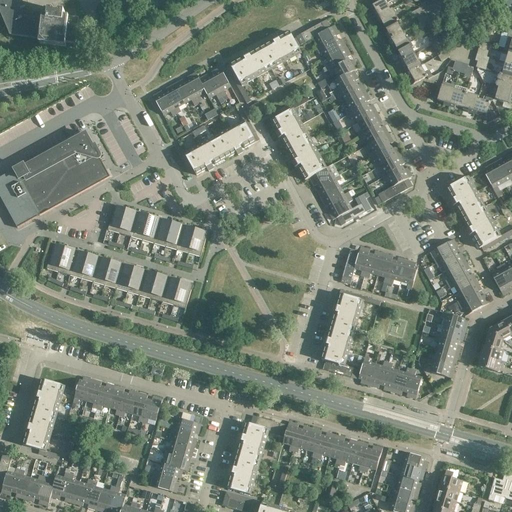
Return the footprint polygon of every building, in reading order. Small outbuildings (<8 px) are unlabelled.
[(25,7),(21,0),(15,0),(0,6),(0,12),(10,36),(30,38),(33,18),(25,17),(24,17),(24,16),(21,9),(25,7)] [(391,0),(383,0),(371,7),(377,18),(390,11),(390,10),(387,4),(391,2),(391,0)] [(61,9),(53,8),(53,11),(48,10),(48,15),(33,13),(33,18),(30,38),(40,40),(39,44),(65,47),(66,43),(76,44),(79,19),(64,17),(65,12),(60,12),(61,9)] [(392,9),(390,10),(390,11),(377,18),(380,23),(382,22),(385,28),(399,21),(392,9)] [(326,21),(312,29),(297,37),(302,46),(316,38),(316,37),(331,29),(326,21)] [(401,25),(399,21),(385,28),(388,34),(386,35),(389,40),(403,33),(399,26),(401,25)] [(335,27),(331,29),(316,37),(316,38),(320,44),(315,47),(317,51),(337,40),(336,37),(339,35),(335,27)] [(302,54),(290,33),(279,38),(278,36),(277,36),(273,39),(272,39),(274,42),(279,39),(281,44),(275,47),(274,46),(273,47),(271,43),(260,49),(271,70),(272,69),(270,66),(274,64),(276,67),(296,56),(295,53),(299,51),(301,54),(302,54)] [(406,39),(403,33),(389,40),(395,51),(411,43),(408,38),(406,39)] [(338,42),(337,40),(317,51),(319,55),(324,52),(328,59),(346,48),(342,40),(338,42)] [(413,47),(411,43),(395,51),(401,62),(415,55),(411,48),(413,47)] [(351,56),(346,48),(328,59),(331,65),(326,68),(328,72),(348,61),(347,59),(351,56)] [(271,70),(260,49),(249,55),(248,52),(248,53),(243,55),(244,58),(249,55),(252,60),(245,64),(245,62),(244,63),(241,59),(231,64),(233,69),(236,74),(238,78),(241,83),(242,86),(243,85),(241,82),(245,80),(247,83),(257,78),(267,72),(265,69),(269,67),(271,70)] [(447,52),(445,53),(440,56),(440,55),(438,57),(441,63),(450,58),(447,52)] [(418,61),(415,55),(401,62),(404,68),(406,66),(409,72),(410,72),(421,66),(423,65),(420,60),(418,61)] [(349,63),(348,61),(328,72),(331,76),(336,73),(339,80),(354,72),(358,70),(353,61),(349,63)] [(511,65),(506,63),(504,70),(501,70),(500,75),(511,77),(511,65)] [(410,72),(409,72),(407,73),(414,85),(427,78),(428,80),(433,77),(429,71),(425,73),(421,66),(410,72)] [(230,87),(220,68),(212,72),(214,76),(212,77),(222,97),(226,95),(224,91),(230,87)] [(358,80),(354,72),(339,80),(335,82),(338,89),(334,91),(336,95),(356,84),(354,82),(358,80)] [(189,82),(187,83),(198,103),(202,100),(199,95),(205,92),(206,92),(199,80),(199,79),(196,73),(187,78),(189,82)] [(207,75),(199,79),(199,80),(206,92),(205,92),(209,99),(215,95),(218,99),(222,97),(212,77),(210,79),(207,75)] [(511,77),(500,75),(496,87),(499,88),(499,87),(511,91),(511,77)] [(183,80),(174,85),(184,104),(191,100),(194,105),(198,103),(187,83),(185,84),(183,80)] [(324,81),(318,84),(321,89),(327,86),(324,81)] [(357,87),(356,84),(336,95),(338,99),(343,96),(346,103),(365,93),(361,84),(357,87)] [(184,104),(174,85),(166,89),(168,94),(166,95),(177,115),(181,112),(178,108),(184,104)] [(454,90),(442,86),(437,101),(444,103),(443,105),(449,107),(454,90)] [(511,91),(499,87),(499,88),(496,94),(492,93),(489,94),(493,101),(495,100),(510,104),(511,96),(511,91)] [(466,93),(454,90),(449,107),(454,109),(455,106),(462,108),(466,93)] [(161,92),(153,97),(163,116),(170,112),(172,117),(177,115),(166,95),(164,96),(161,92)] [(370,101),(365,93),(346,103),(350,110),(345,112),(347,116),(367,105),(366,103),(370,101)] [(479,97),(466,93),(462,108),(468,110),(468,112),(473,114),(477,99),(478,99),(479,97)] [(493,101),(489,94),(486,96),(485,101),(478,99),(477,99),(473,114),(486,118),(490,102),(493,101)] [(325,95),(319,98),(322,103),(327,100),(325,95)] [(262,109),(258,103),(249,108),(252,115),(262,109)] [(368,108),(367,105),(347,116),(350,121),(354,118),(358,124),(377,114),(372,105),(368,108)] [(294,111),(293,111),(291,112),(286,115),(282,117),(277,120),(272,122),(278,132),(275,133),(276,134),(279,138),(278,138),(279,139),(281,137),(279,132),(284,130),(287,136),(286,137),(286,138),(282,140),(289,151),(309,140),(309,139),(306,141),(304,137),(307,135),(296,115),(293,117),(291,113),(294,111)] [(311,112),(304,116),(307,121),(314,117),(311,112)] [(382,122),(377,114),(358,124),(362,131),(357,133),(359,137),(379,126),(378,124),(382,122)] [(183,116),(179,118),(184,127),(188,124),(183,116)] [(250,134),(247,129),(245,125),(244,122),(243,123),(245,126),(241,128),(239,125),(219,136),(221,139),(217,141),(215,138),(226,159),(236,154),(238,156),(238,155),(243,153),(242,150),(237,153),(234,148),(240,144),(241,146),(242,145),(244,149),(255,143),(252,139),(250,134)] [(339,122),(333,124),(337,130),(342,127),(339,122)] [(380,129),(379,126),(359,137),(361,141),(366,139),(370,145),(389,135),(384,127),(380,129)] [(24,165),(0,178),(0,208),(13,231),(40,216),(110,178),(100,159),(100,158),(101,158),(101,157),(101,156),(101,155),(100,155),(100,154),(95,146),(93,147),(86,134),(77,139),(25,168),(24,165)] [(347,135),(341,138),(345,145),(351,141),(347,135)] [(393,143),(389,135),(370,145),(373,152),(368,154),(371,158),(391,148),(389,145),(393,143)] [(226,159),(215,138),(214,139),(216,142),(212,144),(210,141),(190,152),(192,155),(188,157),(186,155),(185,154),(185,155),(196,176),(207,170),(208,172),(209,172),(213,169),(214,170),(214,169),(212,166),(207,169),(204,164),(211,160),(212,162),(213,161),(215,165),(226,159)] [(310,140),(309,140),(289,151),(294,162),(292,163),(292,164),(292,163),(295,168),(298,167),(295,162),(300,159),(304,166),(302,166),(303,168),(299,170),(305,181),(309,179),(326,170),(326,169),(325,169),(323,170),(320,166),(323,165),(312,144),(309,146),(307,142),(310,140)] [(392,150),(391,148),(371,158),(373,162),(378,160),(381,166),(400,156),(396,148),(392,150)] [(405,164),(400,156),(381,166),(385,173),(380,175),(382,179),(402,169),(401,166),(405,164)] [(501,160),(493,164),(503,183),(510,179),(511,183),(511,173),(506,162),(504,163),(501,160)] [(503,183),(493,164),(485,169),(487,173),(484,174),(495,194),(500,191),(497,186),(503,183)] [(328,168),(326,169),(326,170),(309,179),(314,186),(318,184),(319,187),(339,176),(336,172),(332,175),(328,168)] [(404,171),(402,169),(382,179),(385,183),(389,181),(393,187),(408,179),(408,180),(412,177),(407,169),(404,171)] [(341,180),(339,176),(319,187),(320,189),(316,191),(321,199),(340,189),(336,183),(341,180)] [(453,200),(451,201),(451,202),(454,206),(453,206),(454,207),(456,205),(454,200),(459,198),(462,204),(461,205),(461,206),(457,208),(463,219),(484,208),(484,207),(481,209),(479,205),(482,203),(471,183),(468,184),(466,180),(468,179),(468,178),(447,189),(453,200)] [(408,179),(393,187),(378,195),(383,203),(397,195),(412,187),(408,180),(408,179)] [(343,196),(340,189),(321,199),(326,208),(329,206),(331,208),(350,197),(348,193),(343,196)] [(353,201),(350,197),(331,208),(332,210),(328,212),(333,221),(337,219),(337,218),(351,210),(348,204),(353,201)] [(366,202),(351,210),(337,218),(337,219),(341,227),(355,219),(356,221),(359,219),(358,217),(371,210),(366,202)] [(108,231),(120,234),(127,210),(124,209),(124,208),(118,207),(118,208),(115,207),(108,231)] [(485,208),(484,208),(463,219),(469,229),(467,231),(470,236),(473,235),(470,230),(475,227),(478,233),(477,234),(478,235),(474,238),(480,249),(481,248),(486,245),(491,243),(495,240),(500,238),(500,237),(497,238),(495,234),(498,233),(487,212),(484,214),(482,210),(485,208)] [(129,211),(127,210),(120,234),(131,238),(138,214),(135,213),(135,211),(130,210),(129,211)] [(141,214),(138,214),(131,238),(143,241),(150,217),(147,216),(147,215),(141,213),(141,214)] [(152,218),(150,217),(143,241),(154,244),(161,220),(158,219),(158,218),(153,217),(152,218)] [(236,219),(230,222),(235,230),(240,227),(236,219)] [(164,221),(161,220),(154,244),(166,247),(173,224),(170,223),(170,222),(165,220),(164,221)] [(175,224),(173,224),(166,247),(177,251),(184,227),(181,226),(181,225),(176,223),(175,224)] [(187,228),(184,227),(177,251),(189,254),(196,230),(193,229),(193,228),(188,227),(187,228)] [(198,231),(196,230),(189,254),(201,258),(208,234),(204,233),(204,231),(199,230),(198,231)] [(434,260),(436,264),(456,253),(455,251),(458,249),(454,240),(435,251),(438,257),(434,260)] [(47,269),(59,273),(65,249),(63,248),(63,247),(57,245),(57,246),(54,245),(47,269)] [(68,250),(65,249),(59,273),(70,276),(77,252),(74,251),(74,250),(69,248),(68,250)] [(360,248),(359,253),(355,269),(362,271),(360,276),(365,277),(371,255),(369,254),(370,251),(360,248)] [(350,250),(346,266),(341,282),(350,285),(355,269),(359,253),(350,250)] [(80,253),(77,252),(70,276),(82,279),(88,255),(86,255),(86,253),(80,252),(80,253)] [(374,256),(371,255),(365,277),(369,279),(371,273),(378,275),(384,255),(375,252),(374,256)] [(457,256),(456,253),(436,264),(438,268),(443,266),(446,272),(465,262),(461,254),(457,256)] [(91,256),(88,255),(82,279),(93,283),(100,259),(97,258),(97,257),(92,255),(91,256)] [(393,257),(384,255),(378,275),(385,278),(383,283),(388,284),(395,261),(392,261),(393,257)] [(103,260),(100,259),(93,283),(105,286),(112,262),(109,261),(109,260),(103,259),(103,260)] [(397,262),(395,261),(388,284),(393,285),(394,280),(401,282),(407,261),(398,259),(397,262)] [(416,264),(407,261),(401,282),(408,284),(407,289),(411,291),(418,268),(415,267),(416,264)] [(114,263),(112,262),(105,286),(116,289),(123,265),(120,265),(120,263),(115,262),(114,263)] [(470,270),(465,262),(446,272),(450,278),(445,281),(447,285),(468,274),(466,272),(470,270)] [(505,264),(501,266),(511,287),(511,286),(511,266),(507,269),(505,264)] [(126,266),(123,265),(116,289),(128,293),(135,269),(132,268),(132,267),(127,265),(126,266)] [(511,287),(501,266),(497,268),(499,273),(492,277),(503,296),(511,292),(509,288),(511,287)] [(137,270),(135,269),(128,293),(139,296),(146,272),(143,271),(143,270),(138,268),(137,270)] [(149,273),(146,272),(139,296),(151,299),(158,275),(155,275),(155,273),(150,272),(149,273)] [(469,277),(468,274),(447,285),(450,289),(455,287),(458,293),(477,283),(473,274),(469,277)] [(160,276),(158,275),(151,299),(162,303),(169,279),(166,278),(166,277),(161,275),(160,276)] [(172,280),(169,279),(162,303),(174,306),(181,282),(178,281),(178,280),(173,278),(172,280)] [(184,283),(181,282),(174,306),(186,309),(193,285),(189,284),(190,283),(184,282),(184,283)] [(482,291),(477,283),(458,293),(462,300),(457,302),(459,306),(479,295),(478,293),(482,291)] [(442,288),(436,291),(440,298),(445,295),(442,288)] [(359,301),(354,300),(349,298),(344,297),(340,295),(337,307),(334,306),(334,307),(333,312),(332,312),(336,313),(337,308),(343,309),(341,316),(339,316),(339,317),(334,316),(331,328),(354,335),(354,334),(351,333),(352,328),(355,329),(362,307),(359,306),(360,302),(363,303),(363,302),(359,301)] [(481,298),(479,295),(459,306),(461,310),(466,308),(470,315),(489,304),(484,296),(481,298)] [(446,320),(444,327),(465,333),(468,324),(463,323),(464,320),(442,313),(441,318),(446,320)] [(511,333),(506,322),(505,322),(490,330),(503,340),(511,335),(511,333)] [(465,333),(444,327),(442,334),(437,332),(436,337),(457,343),(458,341),(462,342),(465,333)] [(354,335),(331,328),(328,339),(325,338),(325,339),(324,344),(323,344),(326,345),(328,340),(333,342),(331,348),(330,348),(329,349),(325,348),(321,360),(326,362),(342,366),(344,367),(344,366),(345,366),(341,365),(343,361),(346,361),(352,339),(349,338),(350,334),(354,335)] [(503,340),(490,330),(485,346),(500,351),(503,340)] [(457,343),(436,337),(434,341),(439,343),(437,350),(458,356),(461,347),(457,346),(457,343)] [(480,356),(501,362),(507,364),(510,353),(500,351),(485,346),(483,346),(480,356)] [(458,356),(437,350),(435,357),(430,355),(429,360),(451,366),(452,364),(456,365),(458,356)] [(501,362),(480,356),(477,367),(498,373),(501,362)] [(365,357),(361,371),(359,379),(362,380),(360,384),(369,386),(375,366),(368,364),(370,358),(365,357)] [(451,366),(429,360),(428,364),(432,366),(430,373),(452,379),(454,370),(450,369),(451,366)] [(342,366),(326,362),(324,370),(340,375),(342,366)] [(382,368),(375,366),(369,386),(379,389),(380,385),(382,385),(388,364),(384,362),(382,368)] [(393,365),(388,364),(382,385),(385,386),(384,390),(393,393),(399,372),(392,370),(393,365)] [(344,367),(342,366),(340,375),(356,380),(358,370),(344,366),(344,367)] [(406,374),(399,372),(393,393),(402,395),(403,391),(405,392),(411,370),(407,369),(406,374)] [(152,377),(155,378),(163,380),(164,375),(165,373),(154,370),(152,377)] [(416,371),(411,370),(405,392),(408,393),(407,397),(416,399),(422,379),(414,377),(416,371)] [(93,381),(83,378),(82,382),(79,381),(73,403),(77,404),(78,405),(80,399),(87,401),(93,381)] [(66,387),(42,380),(39,392),(36,392),(35,397),(34,397),(34,398),(37,399),(39,393),(45,395),(42,402),(41,401),(40,402),(36,401),(33,413),(52,418),(53,414),(57,415),(63,392),(60,391),(61,387),(65,388),(65,387),(65,388),(66,387)] [(102,383),(93,381),(87,401),(94,403),(92,409),(97,410),(103,388),(100,387),(102,383)] [(105,389),(103,388),(97,410),(101,411),(103,406),(110,408),(116,387),(107,385),(105,389)] [(125,390),(116,387),(110,408),(117,410),(115,415),(120,417),(126,395),(124,394),(125,390)] [(128,395),(126,395),(120,417),(124,418),(126,412),(133,415),(139,394),(130,391),(128,395)] [(148,396),(139,394),(133,415),(140,417),(138,422),(143,423),(149,401),(147,401),(148,396)] [(152,402),(149,401),(143,423),(147,424),(149,419),(156,421),(162,401),(153,398),(152,402)] [(52,418),(33,413),(29,425),(27,424),(27,425),(25,429),(25,430),(28,431),(30,425),(35,427),(33,434),(32,434),(31,435),(27,433),(23,446),(40,451),(45,452),(46,453),(46,452),(46,451),(43,450),(44,446),(48,447),(51,436),(54,425),(51,424),(52,418)] [(162,417),(160,426),(167,428),(169,419),(162,417)] [(253,417),(251,425),(251,426),(267,430),(269,421),(253,417)] [(173,425),(172,430),(194,436),(194,434),(198,435),(201,425),(181,419),(178,427),(173,425)] [(286,426),(269,421),(267,430),(270,431),(283,435),(286,426)] [(298,425),(289,423),(283,443),(291,445),(289,451),(293,452),(300,430),(297,429),(298,425)] [(243,435),(240,435),(239,440),(238,440),(238,441),(241,442),(243,436),(249,438),(247,445),(245,444),(245,446),(240,444),(237,456),(256,462),(258,457),(261,458),(267,436),(264,435),(265,430),(270,431),(267,430),(251,426),(251,425),(246,424),(243,435)] [(302,431),(300,430),(293,452),(298,453),(300,448),(307,450),(313,429),(304,427),(302,431)] [(129,428),(128,433),(139,437),(140,432),(129,428)] [(322,432),(313,429),(307,450),(314,452),(312,457),(317,459),(323,437),(320,436),(322,432)] [(194,436),(172,430),(170,434),(176,436),(174,443),(194,449),(197,440),(193,439),(194,436)] [(325,438),(323,437),(317,459),(321,460),(323,455),(330,457),(336,436),(327,433),(325,438)] [(345,439),(336,436),(330,457),(337,459),(336,464),(340,465),(346,444),(344,443),(345,439)] [(349,445),(346,444),(340,465),(345,467),(346,462),(353,464),(359,443),(350,440),(349,445)] [(194,449),(174,443),(172,450),(166,449),(165,453),(187,459),(188,457),(192,458),(194,449)] [(368,446),(359,443),(353,464),(360,466),(358,471),(363,472),(369,451),(367,450),(368,446)] [(372,451),(369,451),(363,472),(367,473),(369,468),(377,470),(382,450),(373,447),(372,451)] [(406,458),(404,465),(425,471),(428,462),(423,461),(424,458),(402,452),(401,457),(406,458)] [(187,459),(165,453),(164,457),(169,459),(167,466),(183,470),(183,471),(188,472),(190,463),(186,462),(187,459)] [(0,465),(0,470),(7,472),(8,473),(13,457),(3,454),(0,465)] [(256,462),(237,456),(233,468),(231,467),(231,468),(230,473),(229,473),(232,474),(234,468),(239,470),(237,477),(236,477),(235,478),(231,477),(227,489),(251,496),(251,495),(250,495),(247,494),(248,489),(252,490),(258,468),(255,467),(256,462)] [(385,460),(381,472),(383,472),(387,474),(388,474),(392,462),(385,460)] [(155,470),(154,475),(175,481),(176,479),(180,480),(183,471),(183,470),(167,466),(163,464),(160,472),(155,470)] [(425,471),(404,465),(402,473),(397,471),(396,475),(417,482),(418,479),(422,481),(425,471)] [(15,475),(8,473),(7,472),(2,489),(1,493),(10,496),(12,492),(14,493),(21,471),(16,469),(15,475)] [(25,472),(21,471),(14,493),(17,493),(16,498),(25,500),(31,479),(24,477),(25,472)] [(454,474),(446,471),(444,477),(442,476),(439,487),(460,493),(466,494),(469,484),(452,479),(454,474)] [(56,477),(53,486),(54,486),(50,498),(51,498),(59,500),(61,496),(63,497),(69,475),(65,474),(64,479),(56,477)] [(511,476),(505,474),(503,481),(495,479),(489,500),(494,502),(496,496),(505,498),(511,476)] [(74,476),(69,475),(63,497),(66,497),(65,502),(74,504),(80,484),(73,482),(74,476)] [(175,481),(154,475),(153,479),(158,481),(156,488),(176,494),(179,485),(175,484),(175,481)] [(417,482),(396,475),(394,480),(400,482),(398,489),(418,495),(421,486),(417,484),(417,482)] [(38,481),(31,479),(25,500),(34,503),(35,498),(37,499),(44,477),(39,476),(38,481)] [(48,479),(44,477),(37,499),(40,500),(39,504),(48,507),(51,498),(50,498),(54,486),(53,486),(47,484),(48,479)] [(87,486),(80,484),(74,504),(83,507),(84,503),(86,503),(93,482),(88,480),(87,486)] [(97,483),(93,482),(86,503),(89,504),(88,508),(97,511),(103,490),(96,488),(97,483)] [(110,492),(103,490),(97,511),(100,511),(106,511),(107,509),(109,510),(116,488),(111,487),(110,492)] [(460,493),(439,487),(436,497),(457,503),(460,493)] [(120,490),(116,488),(109,510),(112,511),(111,511),(121,511),(123,506),(124,506),(126,497),(119,495),(120,490)] [(418,495),(398,489),(396,496),(390,494),(389,499),(411,505),(412,502),(416,504),(418,495)] [(243,497),(226,493),(222,506),(239,511),(243,497)] [(376,495),(375,499),(387,503),(388,499),(376,495)] [(255,511),(259,502),(243,497),(239,511),(242,511),(255,511)] [(454,511),(457,503),(436,497),(433,508),(435,508),(448,511),(454,511)] [(411,505),(389,499),(388,503),(393,505),(390,511),(413,511),(414,509),(410,507),(411,505)] [(358,500),(349,505),(352,509),(361,504),(358,500)] [(130,508),(124,506),(123,506),(121,511),(134,511),(136,504),(132,503),(130,508)] [(263,503),(262,503),(259,511),(289,511),(290,511),(268,505),(267,508),(262,507),(263,504),(263,503)]
